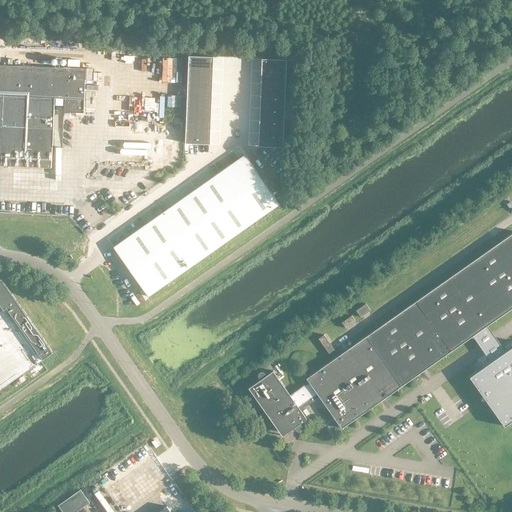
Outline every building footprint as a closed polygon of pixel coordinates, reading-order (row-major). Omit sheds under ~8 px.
[(189,55),(188,68),(213,69),(213,56),(189,55)] [(262,58),(261,71),(286,72),(287,59),(262,58)] [(0,64),(0,165),(51,167),(53,128),(54,98),(64,98),(64,112),(84,113),(85,68),(0,64)] [(188,68),(188,81),(212,82),(213,69),(188,68)] [(261,71),(261,83),(286,84),(286,72),(261,71)] [(188,81),(187,93),(212,94),(212,82),(188,81)] [(261,83),(260,96),(285,97),(286,84),(261,83)] [(187,93),(187,105),(211,106),(212,94),(187,93)] [(260,96),(260,108),(285,109),(285,97),(260,96)] [(187,105),(186,118),(211,119),(211,106),(187,105)] [(260,108),(259,121),(284,122),(285,109),(260,108)] [(186,118),(186,130),(210,131),(211,119),(186,118)] [(259,121),(259,133),(284,134),(284,122),(259,121)] [(186,130),(185,143),(210,144),(210,131),(186,130)] [(259,133),(258,146),(283,147),(284,134),(259,133)] [(245,154),(220,171),(255,221),(280,204),(245,154)] [(220,171),(196,189),(231,238),(255,221),(220,171)] [(196,189),(163,212),(198,262),(231,238),(196,189)] [(163,212),(113,247),(148,296),(198,262),(163,212)] [(260,379),(249,388),(274,424),(276,423),(283,433),(293,426),(296,430),(297,430),(297,431),(298,431),(299,431),(300,431),(301,431),(301,430),(302,430),(302,429),(303,429),(303,428),(303,427),(303,426),(302,426),(302,425),(300,423),(307,418),(301,410),(319,397),(342,428),(511,308),(511,233),(306,378),(309,381),(290,395),(273,370),(267,375),(265,373),(265,372),(264,372),(264,371),(263,371),(262,371),(261,371),(260,371),(260,372),(259,372),(259,373),(258,373),(258,374),(258,375),(258,376),(258,377),(259,377),(260,379)] [(0,389),(43,359),(53,352),(1,277),(0,278),(2,280),(0,281),(0,389)] [(370,310),(366,303),(356,310),(360,317),(370,310)] [(352,315),(342,322),(346,328),(355,321),(352,315)] [(324,335),(319,338),(329,353),(334,349),(324,335)] [(511,347),(470,377),(505,426),(511,420),(511,347)] [(75,511),(90,502),(80,489),(58,505),(63,511),(75,511)]
